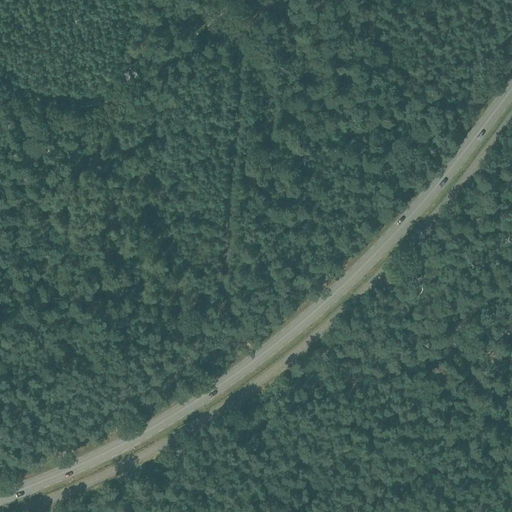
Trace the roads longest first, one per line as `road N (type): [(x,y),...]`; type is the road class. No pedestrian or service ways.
road 1 (primary): [(0,495),(84,459),(199,392),(301,317),(392,237),(511,81)]
road 2 (unclassified): [(18,511),(242,397),(409,249),(511,116)]
road 3 (unknown): [(271,0),(244,32),(221,310),(213,322),(0,252)]
road 4 (track): [(0,79),(89,102),(131,90),(222,0)]
